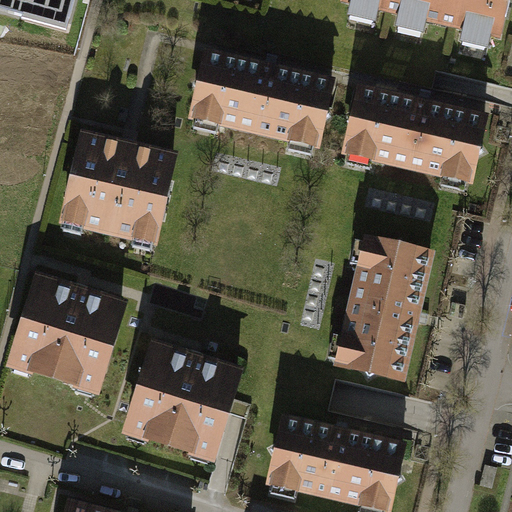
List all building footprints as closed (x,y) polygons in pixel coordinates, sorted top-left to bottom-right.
[(0,0),(0,11),(67,30),(75,0),(0,0)] [(343,0),(344,0),(351,2),(348,16),(376,23),(379,9),(399,13),(395,27),(424,34),(427,20),(465,29),(461,42),(489,49),(492,35),(499,37),(507,0),(343,0)] [(208,56),(195,109),(220,115),(218,122),(292,140),(294,132),(319,138),(331,84),(208,56)] [(360,91),(348,145),(373,151),(371,158),(446,175),(447,168),(472,173),(484,120),(360,91)] [(70,197),(66,214),(84,218),(82,226),(137,238),(138,231),(156,235),(160,217),(164,218),(172,183),(168,182),(174,158),(84,137),(78,162),(75,161),(67,196),(70,197)] [(353,342),(347,366),(401,379),(430,255),(377,243),(371,267),(363,266),(345,340),(353,342)] [(20,340),(15,356),(30,360),(28,368),(81,384),(83,377),(98,382),(103,365),(107,366),(118,331),(114,330),(122,306),(40,280),(32,303),(28,302),(17,339),(20,340)] [(136,407),(131,423),(147,427),(144,434),(197,451),(199,444),(214,448),(219,432),(223,433),(234,398),(230,397),(237,373),(155,347),(147,371),(144,370),(133,406),(136,407)] [(285,420),(273,474),(297,479),(295,487),(364,503),(366,495),(390,501),(403,447),(285,420)]
